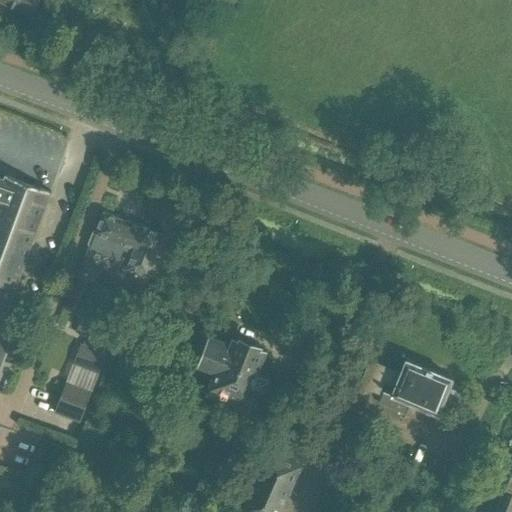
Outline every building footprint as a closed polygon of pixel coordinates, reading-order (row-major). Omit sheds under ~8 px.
[(0,0),(0,1),(32,16),(39,0),(0,0)] [(0,392),(5,395),(40,298),(16,290),(51,192),(6,175),(5,179),(0,177),(0,392)] [(88,268),(102,274),(109,257),(112,258),(118,242),(137,249),(145,227),(103,211),(94,232),(92,232),(87,245),(89,246),(82,264),(89,267),(88,268)] [(121,281),(127,267),(149,276),(165,235),(145,227),(137,249),(118,242),(112,258),(109,257),(102,274),(121,281)] [(118,293),(96,284),(80,325),(101,334),(118,293)] [(198,365),(214,372),(205,393),(254,412),(263,389),(265,390),(268,388),(273,378),(272,376),(257,370),(266,349),(265,349),(266,348),(241,339),(234,337),(232,343),(213,336),(211,341),(204,338),(196,358),(200,359),(198,365)] [(106,353),(80,343),(53,413),(79,423),(106,353)] [(401,372),(400,372),(370,360),(360,386),(380,394),(385,381),(394,385),(390,393),(384,391),(379,404),(406,415),(411,403),(438,414),(441,407),(450,411),(456,409),(463,390),(461,385),(452,381),(453,378),(407,359),(401,372)] [(242,511),(280,511),(301,465),(269,451),(242,511)] [(511,511),(511,471),(508,470),(502,484),(506,486),(495,511),(511,511)]
